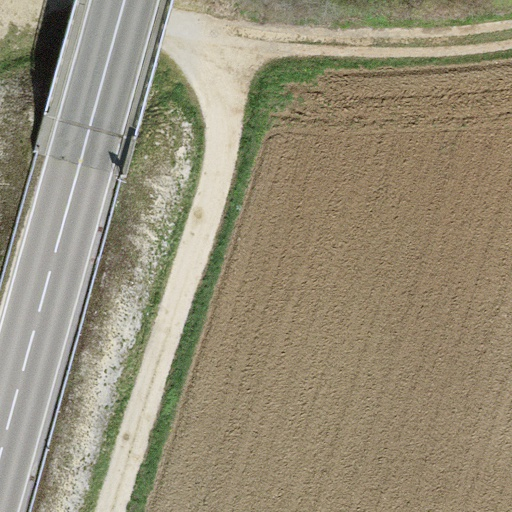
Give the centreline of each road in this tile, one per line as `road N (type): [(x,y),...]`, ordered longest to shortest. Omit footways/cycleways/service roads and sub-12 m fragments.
road 1 (track): [(117,511),(233,110),(235,42)]
road 2 (tertiary): [(123,0),(0,446)]
road 3 (track): [(511,42),(393,52),(203,40),(91,0)]
